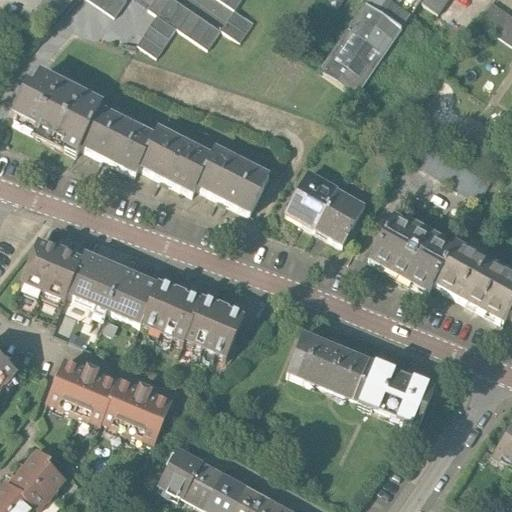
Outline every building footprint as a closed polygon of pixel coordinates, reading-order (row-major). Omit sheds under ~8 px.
[(59,23),(78,6),(72,0),(53,0),(45,8),(59,23)] [(127,4),(120,0),(86,0),(85,3),(115,23),(127,4)] [(220,34),(170,0),(156,0),(147,13),(157,20),(137,49),(156,62),(176,33),(207,53),(220,34)] [(213,0),(234,14),(243,0),(213,0)] [(371,0),(365,10),(402,35),(412,21),(392,8),(397,0),(371,0)] [(450,0),(422,0),(419,6),(438,18),(450,0)] [(511,50),(511,20),(490,7),(477,29),(511,50)] [(365,10),(320,76),(357,102),(402,35),(365,10)] [(234,14),(220,34),(240,47),(253,27),(234,14)] [(21,82),(5,112),(30,125),(26,133),(68,154),(71,148),(92,107),(94,102),(32,71),(25,84),(21,82)] [(147,135),(92,107),(71,148),(126,177),(131,167),(147,135)] [(151,128),(147,135),(131,167),(185,194),(188,187),(205,155),(151,128)] [(208,149),(205,155),(188,187),(242,215),(262,176),(208,149)] [(279,214),(307,230),(328,192),(300,176),(279,214)] [(356,207),(328,192),(307,230),(335,246),(356,207)] [(421,295),(425,286),(446,248),(386,215),(361,261),(421,295)] [(46,239),(29,282),(74,301),(76,294),(91,258),(46,239)] [(494,324),(500,314),(511,291),(511,277),(449,243),(446,248),(425,286),(494,324)] [(94,252),(91,258),(76,294),(104,306),(101,313),(113,318),(116,311),(149,325),(167,282),(94,252)] [(210,300),(167,282),(149,325),(192,343),(193,340),(210,300)] [(511,320),(511,291),(500,314),(511,320)] [(212,296),(210,300),(193,340),(235,358),(253,314),(212,296)] [(295,374),(361,401),(378,361),(312,333),(295,374)] [(0,398),(23,370),(0,350),(0,398)] [(128,379),(74,357),(56,399),(110,422),(111,419),(128,379)] [(444,389),(378,361),(361,401),(427,429),(444,389)] [(129,375),(128,379),(111,419),(163,440),(181,397),(129,375)] [(46,445),(30,465),(62,492),(75,476),(56,461),(60,456),(46,445)] [(166,482),(190,495),(210,459),(187,446),(166,482)] [(190,495),(213,508),(233,472),(210,459),(190,495)] [(49,507),(62,492),(30,465),(17,481),(47,505),(49,507)] [(213,508),(219,511),(241,511),(256,485),(233,472),(213,508)] [(13,478),(0,493),(0,495),(20,511),(40,511),(47,505),(17,481),(13,478)] [(241,511),(271,511),(279,498),(256,485),(241,511)] [(0,511),(20,511),(0,495),(0,511)] [(271,511),(302,511),(303,511),(279,498),(271,511)]
